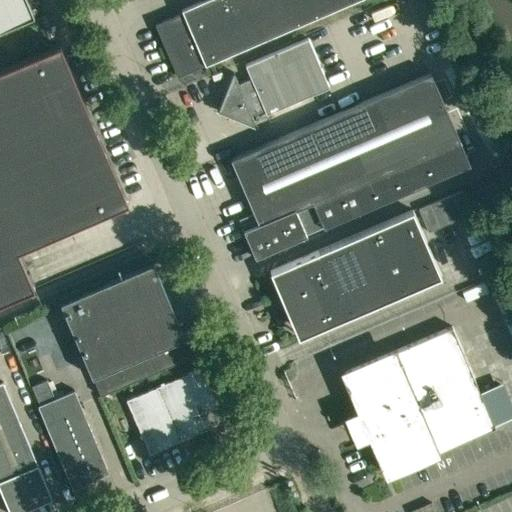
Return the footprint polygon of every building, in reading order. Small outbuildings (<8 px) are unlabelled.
[(0,0),(0,29),(34,15),(27,0),(0,0)] [(182,12),(155,24),(161,39),(177,76),(353,1),(355,0),(203,0),(181,9),(182,12)] [(218,111),(256,126),(251,115),(264,110),(266,114),(329,87),(308,38),(245,65),(251,78),(238,84),(233,73),(218,111)] [(0,303),(34,289),(17,250),(128,203),(60,44),(0,69),(0,303)] [(431,73),(230,159),(255,217),(247,220),(246,224),(247,228),(243,230),(255,257),(306,235),(306,234),(323,227),(469,165),(459,139),(431,73)] [(412,210),(423,235),(473,213),(463,189),(412,210)] [(423,235),(412,210),(270,271),(282,299),(290,295),(298,314),(296,316),(294,319),(294,323),(295,327),(298,329),(302,330),(306,329),(320,323),(322,328),(441,277),(423,235)] [(100,396),(195,354),(182,323),(179,324),(153,262),(59,302),(100,396)] [(452,326),(344,373),(388,473),(495,427),(452,326)] [(200,368),(155,387),(124,400),(148,454),(208,428),(204,420),(208,410),(216,406),(200,368)] [(3,382),(0,382),(0,488),(9,511),(20,511),(52,499),(3,382)] [(37,406),(72,490),(89,483),(87,479),(94,476),(95,478),(109,473),(74,390),(37,406)] [(435,511),(431,502),(410,511),(435,511)]
